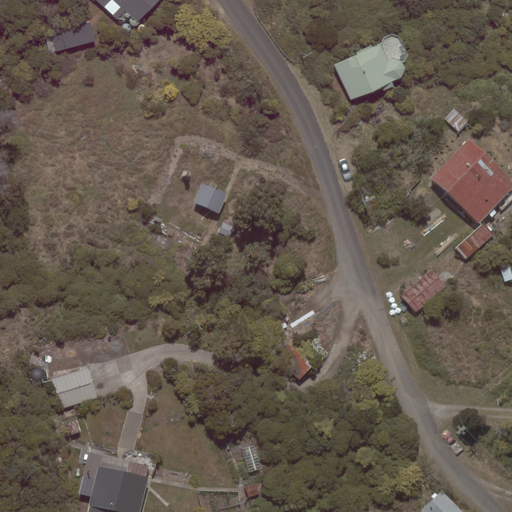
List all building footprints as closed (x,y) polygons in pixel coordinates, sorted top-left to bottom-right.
[(96,0),(116,19),(125,11),(137,23),(159,0),(96,0)] [(50,53),(95,41),(90,22),(60,29),(62,34),(46,38),(50,53)] [(334,64),(351,100),(382,86),(384,91),(394,86),(392,82),(401,78),(405,68),(401,61),(393,58),(388,60),(380,43),(372,47),(372,45),(357,53),(357,54),(334,64)] [(454,108),(444,119),(459,132),(469,122),(454,108)] [(511,189),(511,179),(469,138),(431,178),(479,223),(511,189)] [(202,184),(194,203),(219,213),(227,194),(202,184)] [(484,222),(455,249),(466,261),(495,234),(484,222)] [(223,223),(219,232),(229,237),(233,227),(223,223)] [(504,282),(511,279),(511,273),(509,265),(500,268),(504,282)] [(446,286),(431,269),(400,296),(416,313),(446,286)] [(271,354),(299,380),(312,365),(284,340),(271,354)] [(61,409),(98,397),(88,369),(52,380),(61,409)] [(71,435),(81,431),(77,420),(67,423),(71,435)] [(254,445),(242,449),(249,473),(261,469),(254,445)] [(89,506),(87,511),(139,511),(147,478),(146,477),(149,466),(102,455),(100,466),(98,465),(95,477),(83,474),(78,494),(90,497),(88,506),(89,506)] [(248,497),(259,493),(255,483),(245,487),(248,497)] [(463,511),(442,490),(420,511),(421,511),(463,511)]
